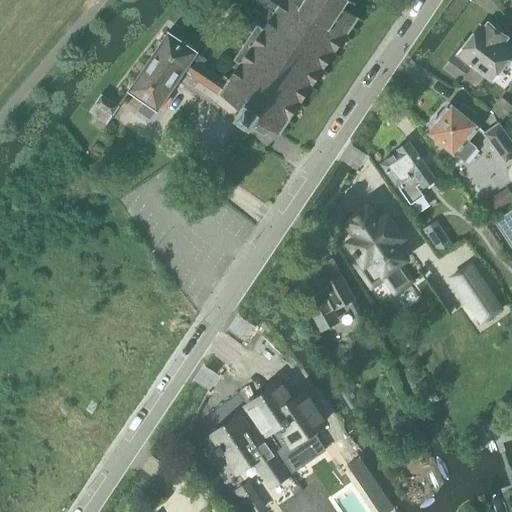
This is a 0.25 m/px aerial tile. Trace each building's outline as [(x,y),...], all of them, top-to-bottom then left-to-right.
[(253,0),(266,9),(268,6),(276,11),(264,29),(258,25),(234,60),(240,64),(229,79),(224,75),(222,79),(204,66),(208,59),(198,53),(200,51),(169,31),(129,91),(144,102),(138,111),(151,120),(157,111),(159,112),(186,71),(242,109),(238,116),(253,127),(258,120),(280,135),(360,18),(345,8),(350,0),(253,0)] [(509,40),(489,25),(485,30),(481,27),(467,45),(463,42),(450,60),(468,74),(472,68),(493,84),(511,58),(511,47),(506,43),(509,40)] [(101,94),(89,112),(106,123),(107,123),(111,118),(119,106),(102,94),(101,94)] [(511,105),(504,98),(493,111),(504,120),(511,111),(511,105)] [(478,115),(465,104),(458,112),(450,105),(429,131),(466,161),(478,147),(470,141),(481,128),(473,121),(478,115)] [(511,141),(498,123),(484,134),(506,163),(511,158),(511,141)] [(424,189),(437,180),(409,142),(398,149),(399,152),(382,164),(412,205),(424,196),(419,189),(423,187),(424,189)] [(511,204),(503,191),(488,201),(500,219),(496,222),(511,247),(511,204)] [(370,205),(344,224),(354,238),(346,244),(365,271),(373,265),(384,280),(411,261),(400,246),(408,240),(389,214),(381,220),(370,205)] [(423,232),(438,255),(452,245),(437,223),(423,232)] [(332,282),(320,262),(303,272),(321,303),(312,308),(325,331),(341,322),(335,312),(356,299),(342,276),(332,282)] [(356,302),(351,304),(355,312),(360,309),(356,302)] [(281,384),(248,407),(265,433),(262,435),(265,440),(268,438),(289,468),(292,473),(294,472),(287,463),(319,441),(313,431),(313,430),(326,422),(306,394),(298,399),(294,402),(281,384)] [(240,416),(213,435),(240,474),(253,465),(271,490),(290,476),(265,440),(262,435),(257,427),(250,432),(240,416)] [(235,490),(234,491),(247,511),(260,511),(267,508),(249,481),(235,490)]
